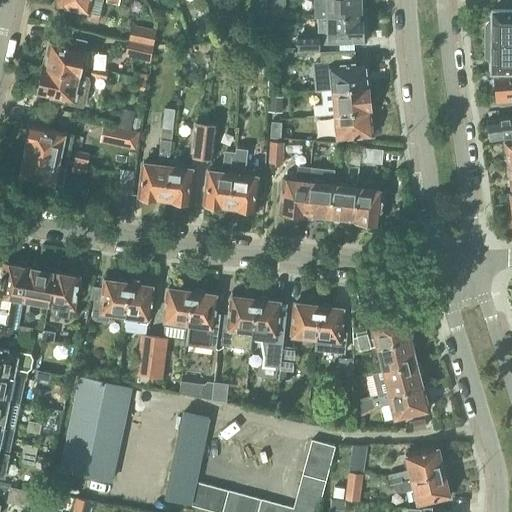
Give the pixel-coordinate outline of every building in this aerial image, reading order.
[(56,0),(56,6),(88,12),(86,20),(97,23),(102,0),(105,0),(105,2),(119,5),(120,0),(56,0)] [(362,17),(361,0),(314,0),(315,18),(319,18),(362,17)] [(271,18),(286,17),(286,5),(271,4),(271,18)] [(487,25),(487,39),(492,40),(511,39),(511,9),(492,9),(492,20),(487,25)] [(237,16),(230,19),(236,34),(243,30),(237,16)] [(363,40),(362,17),(319,18),(319,37),(298,38),(298,51),(319,51),(319,40),(328,40),(328,42),(363,40)] [(129,40),(154,45),(157,28),(153,27),(153,29),(136,25),(136,23),(133,22),(129,40)] [(267,28),(252,29),(253,39),(268,38),(267,28)] [(51,41),(45,67),(79,74),(81,64),(87,66),(89,52),(85,51),(87,40),(67,36),(65,44),(51,41)] [(277,52),(286,52),(285,38),(268,38),(269,52),(277,52)] [(487,39),(487,55),(491,61),(491,70),(511,69),(511,39),(492,40),(487,39)] [(151,61),(154,45),(129,40),(125,56),(128,57),(128,55),(146,59),(146,61),(151,61)] [(267,43),(248,43),(248,53),(267,53),(267,43)] [(322,63),(314,64),(316,91),(322,90),(332,89),(368,86),(367,74),(369,72),(368,66),(366,65),(365,61),(355,62),(354,51),(321,51),(322,63)] [(87,76),(79,74),(45,67),(44,67),(39,92),(77,100),(80,90),(85,91),(88,87),(90,80),(87,76)] [(107,70),(93,67),(91,77),(105,79),(105,80),(107,70)] [(511,75),(493,78),(495,99),(511,97),(511,75)] [(323,104),(314,105),(315,115),(335,114),(370,110),(369,98),(371,96),(371,91),(368,89),(368,86),(332,89),(322,90),(323,104)] [(282,112),(283,97),(269,97),(268,111),(282,112)] [(165,107),(162,127),(173,129),(175,108),(165,107)] [(119,108),(116,126),(121,127),(133,129),(136,111),(119,108)] [(370,110),(335,114),(337,138),(373,135),(372,131),(374,129),(374,124),(371,122),(370,110)] [(61,116),(57,115),(55,125),(67,127),(69,117),(61,116)] [(511,116),(487,120),(489,139),(489,140),(511,136),(511,116)] [(190,157),(202,158),(206,123),(194,121),(190,157)] [(271,121),(270,138),(281,139),(282,122),(271,121)] [(218,124),(206,123),(202,158),(214,159),(218,124)] [(75,134),(64,132),(31,125),(26,151),(59,158),(69,160),(75,134)] [(117,146),(136,150),(140,131),(133,129),(121,127),(117,146)] [(145,162),(141,196),(165,198),(170,160),(170,159),(172,140),(161,139),(158,164),(145,162)] [(284,142),(270,141),(268,163),(283,164),(284,142)] [(236,147),(235,151),(229,206),(253,208),(257,175),(245,174),(248,149),(236,147)] [(362,147),(361,153),(360,162),(382,164),(384,149),(362,147)] [(75,150),(74,161),(88,164),(90,153),(75,150)] [(219,204),(229,206),(235,151),(224,150),(221,171),(208,170),(204,203),(208,203),(210,206),(216,207),(219,204)] [(59,158),(26,151),(20,176),(62,184),(66,168),(57,166),(59,158)] [(351,152),(350,166),(360,167),(360,162),(361,153),(351,152)] [(170,160),(165,198),(176,200),(175,202),(186,203),(186,201),(189,201),(193,168),(190,168),(191,164),(181,163),(181,161),(170,160)] [(88,164),(74,161),(72,172),(85,175),(88,164)] [(310,170),(305,214),(329,217),(333,184),(335,170),(310,168),(309,170),(310,170)] [(120,169),(117,192),(131,194),(134,171),(120,169)] [(283,177),(279,211),(284,212),(285,215),(291,216),(292,213),(305,214),(310,170),(309,170),(298,169),(297,178),(283,177)] [(333,184),(329,217),(354,220),(359,180),(358,180),(350,179),(349,185),(333,184)] [(359,180),(354,220),(380,223),(382,202),(385,202),(386,191),(383,191),(384,189),(382,189),(383,181),(358,179),(358,180),(359,180)] [(19,324),(23,299),(28,267),(5,262),(4,265),(0,265),(0,267),(0,272),(3,274),(0,288),(0,311),(9,313),(7,323),(6,326),(0,324),(0,333),(4,334),(17,336),(18,325),(19,324)] [(33,267),(28,267),(23,299),(48,304),(54,271),(52,271),(53,267),(34,263),(33,267)] [(81,276),(54,271),(48,304),(59,306),(57,316),(69,318),(71,308),(75,309),(79,288),(81,287),(82,282),(80,280),(81,276)] [(111,312),(124,314),(128,283),(127,283),(125,279),(119,278),(116,281),(105,280),(104,288),(93,287),(91,299),(95,300),(93,317),(96,321),(109,322),(111,312)] [(131,283),(128,283),(124,314),(149,317),(153,286),(141,285),(141,281),(132,280),(131,283)] [(163,325),(186,328),(188,328),(192,291),(190,291),(187,287),(183,286),(179,289),(168,288),(163,325)] [(194,291),(192,291),(188,328),(186,328),(184,343),(213,346),(217,314),(212,314),(215,294),(204,293),(202,289),(197,288),(194,291)] [(251,338),(252,330),(255,299),(254,299),(251,295),(245,295),(242,298),(232,297),(230,314),(225,313),(221,345),(250,348),(251,338)] [(256,299),(255,299),(252,330),(251,338),(262,340),(265,357),(264,365),(280,366),(286,311),(279,310),(280,302),(269,300),(267,297),(261,296),(256,299)] [(362,312),(359,299),(351,301),(352,314),(362,312)] [(320,306),(316,336),(340,339),(343,308),(332,307),(331,304),(324,303),(321,306),(320,306)] [(292,334),(316,336),(320,306),(296,304),(292,334)] [(369,320),(374,338),(368,339),(366,330),(356,333),(357,337),(353,338),(353,346),(353,353),(376,347),(376,345),(409,337),(404,317),(395,313),(369,320)] [(56,332),(43,329),(41,340),(54,342),(56,332)] [(0,373),(25,378),(25,379),(27,379),(29,370),(32,367),(34,358),(32,354),(32,352),(19,349),(21,337),(17,336),(4,334),(2,346),(0,345),(0,373)] [(155,335),(154,335),(141,334),(136,375),(150,377),(155,335)] [(155,335),(150,377),(162,379),(167,337),(155,335)] [(376,347),(382,369),(416,361),(409,337),(376,345),(376,347)] [(296,347),(284,346),(281,370),(286,371),(293,371),(296,347)] [(353,378),(353,377),(353,373),(353,366),(353,363),(353,353),(353,346),(339,347),(340,378),(353,378)] [(378,396),(388,393),(422,385),(416,361),(382,369),(363,374),(363,375),(372,373),(378,396)] [(39,370),(37,381),(49,383),(51,373),(39,370)] [(20,403),(25,379),(25,378),(0,373),(0,398),(9,401),(20,403)] [(136,375),(134,385),(148,388),(150,377),(136,375)] [(62,470),(111,481),(130,386),(81,377),(62,470)] [(202,398),(212,400),(214,387),(214,382),(208,381),(204,384),(202,398)] [(66,400),(68,387),(55,384),(52,397),(66,400)] [(425,395),(422,385),(388,393),(378,396),(373,398),(375,406),(391,402),(395,417),(428,408),(427,405),(429,403),(428,396),(425,395)] [(214,387),(212,400),(225,401),(227,388),(214,387)] [(0,424),(4,426),(15,428),(20,403),(9,401),(0,398),(0,424)] [(278,402),(270,401),(269,412),(277,413),(278,402)] [(191,504),(196,481),(209,417),(183,412),(164,499),(191,504)] [(424,419),(412,421),(414,429),(416,429),(425,427),(424,419)] [(29,420),(27,431),(40,433),(42,422),(29,420)] [(44,420),(42,431),(56,434),(59,423),(44,420)] [(0,451),(10,453),(15,428),(4,426),(0,424),(0,451)] [(309,451),(332,457),(335,446),(312,439),(309,451)] [(25,443),(23,453),(36,455),(37,454),(38,446),(25,443)] [(353,445),(349,472),(363,474),(367,445),(353,445)] [(390,482),(442,469),(437,446),(406,453),(406,455),(397,457),(400,472),(388,474),(390,482)] [(0,477),(4,478),(10,453),(0,451),(0,477)] [(306,462),(329,468),(332,457),(309,451),(306,462)] [(23,453),(21,462),(35,464),(36,455),(23,453)] [(302,473),(326,480),(329,468),(306,462),(302,473)] [(448,495),(442,469),(390,482),(391,484),(393,484),(394,487),(395,489),(396,491),(398,492),(401,492),(403,492),(414,489),(417,502),(448,495)] [(349,472),(344,500),(345,500),(359,502),(363,474),(349,472)] [(299,485),(323,491),(326,480),(302,473),(299,485)] [(196,481),(191,504),(191,506),(200,508),(207,484),(196,481)] [(207,484),(200,508),(211,511),(217,487),(207,484)] [(296,496),(320,502),(323,491),(299,485),(296,496)] [(333,496),(343,498),(345,488),(334,486),(333,496)] [(32,507),(35,493),(11,487),(8,501),(32,507)] [(217,487),(211,511),(215,511),(222,511),(228,490),(217,487)] [(228,490),(222,511),(234,511),(239,493),(228,490)] [(245,511),(250,496),(239,493),(234,511),(245,511)] [(250,496),(245,511),(257,511),(261,499),(250,496)] [(296,496),(293,507),(310,511),(317,511),(320,502),(296,496)] [(74,511),(88,511),(91,501),(76,497),(73,511),(74,511)] [(261,499),(257,511),(268,511),(272,502),(261,499)] [(331,500),(331,509),(344,510),(345,500),(344,500),(331,500)] [(272,502),(268,511),(280,511),(282,504),(272,502)]
